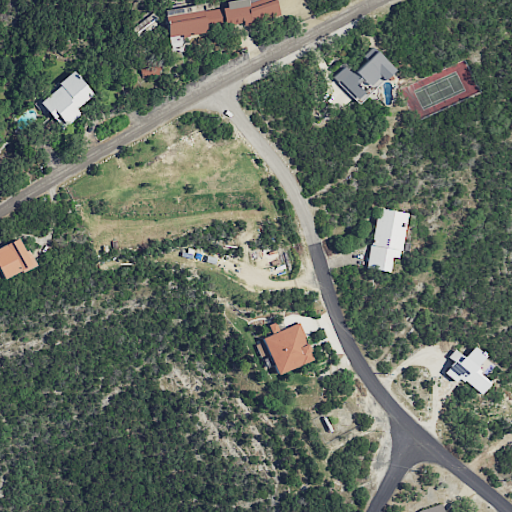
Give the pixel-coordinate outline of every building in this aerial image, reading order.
[(203,12),(208,33),(279,16),(275,0),(237,0),(225,3),(226,7),(203,12)] [(167,38),(206,33),(202,5),(163,10),(167,38)] [(132,31),(140,38),(158,20),(151,12),(132,31)] [(343,66),(332,77),(357,103),(392,68),(375,51),(351,74),(343,66)] [(93,94),(73,72),(39,102),(63,130),(80,114),(76,109),(93,94)] [(405,213),(376,208),(366,269),(389,273),(391,257),(398,258),(405,213)] [(33,266),(20,238),(0,246),(0,275),(2,280),(33,266)] [(275,375),(313,360),(298,323),(278,331),(275,322),(267,325),(271,336),(254,343),(259,357),(267,354),(275,375)] [(478,397),(490,383),(483,377),(494,364),(472,347),(463,357),(454,350),(447,357),(452,361),(445,370),(478,397)]
